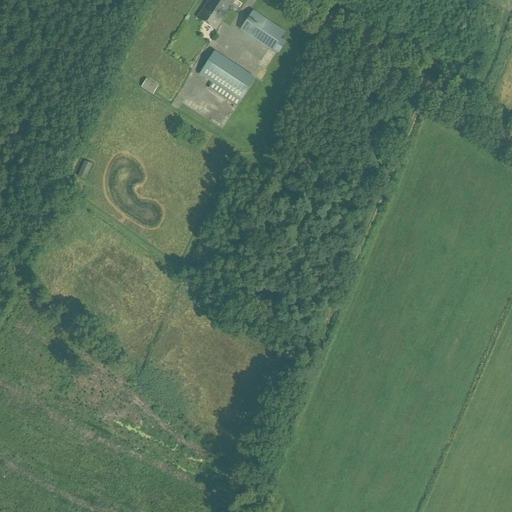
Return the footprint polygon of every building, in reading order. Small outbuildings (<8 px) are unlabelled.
[(197,18),(215,30),(225,14),(208,3),(197,18)] [(284,33),(251,11),(240,29),(278,54),(285,43),(280,39),(284,33)] [(208,89),(237,107),(256,78),(214,51),(199,74),(212,82),(208,89)] [(142,87),(153,94),(158,86),(147,79),(142,87)] [(78,176),(86,180),(92,164),(85,160),(78,176)]
